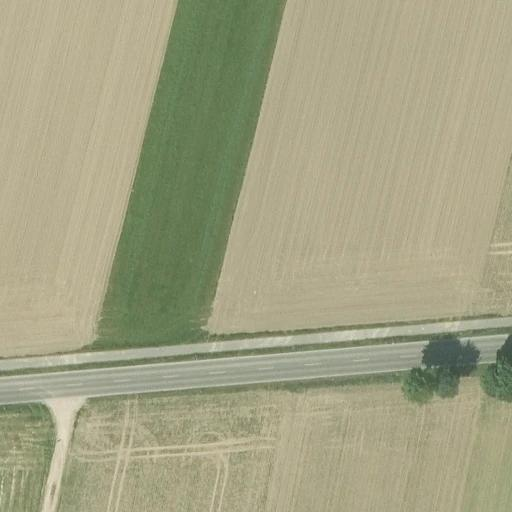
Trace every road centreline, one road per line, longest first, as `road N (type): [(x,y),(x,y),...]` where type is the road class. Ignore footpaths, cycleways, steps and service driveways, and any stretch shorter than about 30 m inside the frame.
road 1 (tertiary): [(0,392),(511,348)]
road 2 (track): [(68,386),(49,511)]
